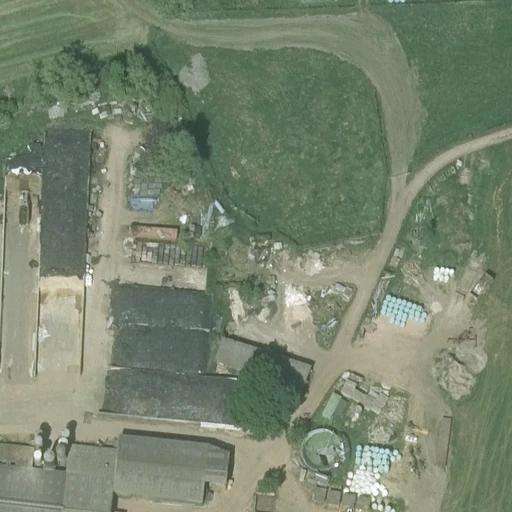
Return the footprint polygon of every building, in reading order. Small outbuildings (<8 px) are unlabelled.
[(0,194),(79,193),(78,159),(68,160),(68,153),(0,154),(0,194)] [(116,185),(119,215),(188,208),(185,179),(116,185)] [(178,270),(122,267),(120,323),(147,324),(149,296),(177,298),(178,270)] [(0,386),(20,388),(26,285),(0,282),(0,386)] [(171,302),(174,315),(190,311),(187,298),(171,302)] [(193,381),(197,340),(141,335),(137,376),(193,381)] [(318,446),(314,430),(297,433),(301,450),(318,446)] [(116,458),(0,446),(0,511),(110,511),(111,499),(202,508),(208,450),(117,442),(116,458)]
